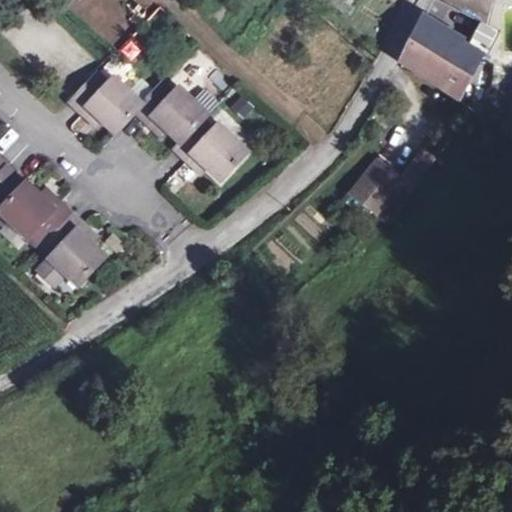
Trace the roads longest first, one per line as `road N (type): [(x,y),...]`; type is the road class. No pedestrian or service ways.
road 1 (residential): [(189,259),(340,135),(411,0)]
road 2 (residential): [(189,259),(98,173),(72,162),(0,87)]
road 3 (residential): [(0,383),(189,259)]
